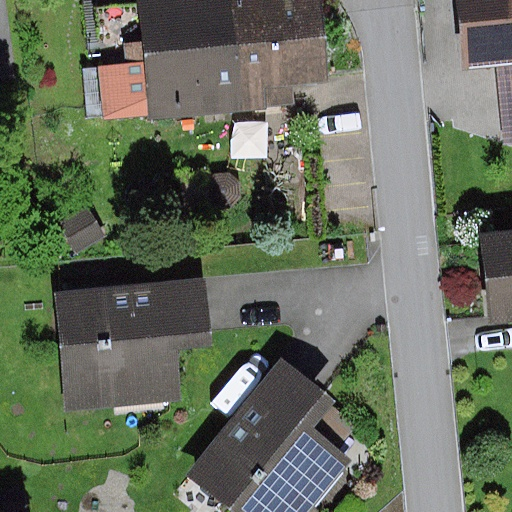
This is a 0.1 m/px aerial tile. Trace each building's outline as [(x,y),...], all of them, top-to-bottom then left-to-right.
[(267,0),(148,0),(156,118),(302,108),(301,87),(356,84),(350,1),(268,6),(267,0)] [(511,0),(481,0),(485,62),(511,60),(511,0)] [(511,236),(500,237),(506,321),(511,320),(511,236)] [(224,284),(74,299),(87,428),(190,417),(184,358),(231,354),(224,284)] [(359,420),(300,369),(205,479),(243,511),(330,511),(365,473),(336,447),(359,420)]
